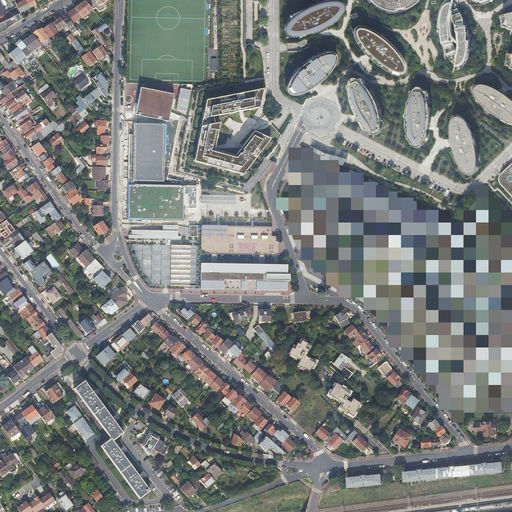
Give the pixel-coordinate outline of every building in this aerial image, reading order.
[(27,8),(36,4),(34,0),(24,0),(17,3),(17,2),(16,3),(18,7),(20,12),(27,8)] [(88,0),(86,2),(92,9),(93,10),(96,8),(101,11),(107,8),(106,2),(109,0),(108,0),(88,0)] [(246,0),(217,0),(217,46),(246,46),(246,0)] [(333,0),(331,1),(325,1),(321,2),(317,3),(312,5),(305,8),(301,10),(293,14),(291,15),(289,15),(291,18),(289,20),(287,23),(286,25),(286,27),(286,28),(286,29),(287,31),(288,32),(290,33),(293,33),(295,34),(298,33),(299,36),(301,36),(300,35),(302,34),(302,35),(311,31),(311,30),(318,28),(320,33),(324,31),(328,29),(325,24),(331,20),(336,16),(339,14),(340,11),(342,9),(342,7),(342,5),(341,4),(340,3),(340,2),(338,1),(337,1),(336,0),(333,0)] [(366,0),(369,3),(373,7),(378,10),(383,12),(388,13),(392,14),(398,13),(404,12),(409,10),(413,8),(416,6),(418,3),(420,0),(366,0)] [(4,6),(5,9),(7,12),(9,11),(9,10),(17,6),(14,1),(11,2),(5,5),(4,6)] [(81,17),(92,9),(86,2),(85,1),(80,5),(75,9),(81,17)] [(456,7),(456,5),(452,4),(449,5),(445,7),(442,11),(440,17),(440,19),(438,19),(439,27),(441,39),(442,46),(445,52),(447,56),(448,56),(450,59),(454,64),(457,66),(461,65),(464,62),(466,58),(468,52),(470,52),(470,46),(470,40),(469,31),(467,23),(466,22),(464,17),(463,15),(462,15),(459,11),(457,8),(456,7)] [(81,18),(81,17),(75,9),(70,12),(66,15),(72,24),(81,18)] [(10,15),(9,11),(7,12),(0,15),(0,22),(1,23),(4,21),(12,17),(10,15)] [(511,13),(509,14),(505,16),(501,17),(501,18),(502,28),(506,28),(509,29),(511,30),(511,13)] [(16,15),(15,16),(12,17),(4,21),(6,25),(17,19),(18,20),(21,18),(19,14),(16,15)] [(74,26),(72,24),(66,15),(65,14),(63,16),(61,18),(67,26),(70,32),(72,33),(74,36),(79,33),(77,31),(74,26)] [(61,18),(60,17),(57,20),(53,23),(59,32),(63,29),(67,26),(61,18)] [(100,32),(104,28),(105,30),(108,30),(109,29),(104,23),(102,24),(100,26),(94,30),(91,32),(94,36),(101,46),(102,47),(106,44),(105,41),(106,40),(103,36),(100,32)] [(49,38),(58,32),(52,24),(48,26),(43,30),(49,38)] [(363,27),(362,27),(358,27),(357,28),(356,28),(355,30),(355,31),(356,35),(357,37),(359,42),(363,47),(367,51),(369,53),(371,55),(376,60),(381,63),(385,66),(391,69),(395,71),(398,71),(400,71),(402,70),(403,69),(403,68),(403,66),(403,63),(401,60),(399,57),(397,53),(393,49),(389,45),(385,41),(382,38),(378,35),(373,32),(368,29),(365,28),(363,27)] [(49,38),(43,30),(41,28),(38,31),(37,30),(32,34),(40,44),(49,38)] [(79,51),(82,48),(74,36),(72,33),(68,36),(79,51)] [(41,45),(40,44),(32,34),(27,37),(21,42),(31,53),(41,45)] [(33,56),(31,53),(21,42),(21,41),(19,43),(16,45),(26,58),(30,54),(32,56),(33,56)] [(103,57),(107,54),(102,47),(101,46),(92,52),(98,60),(103,57)] [(326,52),(325,51),(321,52),(317,54),(314,55),(307,60),(299,67),(298,67),(292,74),(288,82),(287,82),(286,84),(286,86),(286,88),(286,90),(287,92),(288,93),(291,94),(293,94),(296,94),(301,93),(305,91),(308,90),(311,88),(316,85),(320,81),(325,77),(329,72),(333,67),(335,63),(337,60),(337,57),(337,55),(336,53),(335,51),(334,51),(331,50),(331,51),(326,52)] [(0,61),(7,71),(11,68),(5,60),(0,52),(0,61)] [(92,63),(95,60),(89,52),(82,57),(88,65),(92,63)] [(24,83),(29,80),(14,61),(12,63),(10,64),(15,71),(10,74),(10,75),(11,76),(15,80),(19,77),(24,83)] [(100,72),(91,79),(106,99),(107,99),(107,84),(106,82),(107,82),(100,72)] [(85,87),(89,84),(82,74),(73,81),(80,90),(85,87)] [(363,81),(362,79),(360,80),(358,80),(356,79),(354,79),(352,80),(351,81),(350,83),(349,85),(349,86),(347,87),(348,90),(349,90),(349,93),(350,98),(352,103),(353,107),(352,107),(357,116),(359,121),(363,126),(366,131),(367,130),(371,133),(371,134),(372,134),(374,135),(375,135),(377,135),(378,134),(380,133),(381,131),(381,130),(381,129),(381,126),(381,122),(383,121),(381,117),(380,115),(379,109),(380,109),(373,93),(371,93),(370,92),(369,90),(367,88),(366,86),(367,86),(365,80),(363,81)] [(6,97),(10,94),(16,90),(11,83),(1,90),(6,97)] [(476,86),(476,87),(475,89),(474,89),(474,92),(475,94),(476,96),(477,99),(479,101),(477,103),(482,106),(482,105),(486,109),(485,111),(490,113),(490,112),(495,116),(495,115),(501,119),(507,123),(510,124),(511,124),(511,100),(509,98),(507,96),(505,94),(504,94),(504,93),(503,91),(502,90),(500,91),(495,89),(490,87),(486,86),(482,85),(479,85),(477,86),(476,86)] [(50,100),(56,96),(49,87),(44,91),(39,95),(49,107),(53,104),(50,100)] [(420,88),(419,87),(418,88),(416,88),(415,90),(413,92),(411,92),(410,96),(411,96),(409,102),(408,107),(407,112),(406,127),(407,127),(407,132),(408,134),(407,140),(409,140),(412,144),(411,144),(412,145),(413,147),(415,148),(417,148),(419,148),(421,147),(422,145),(424,142),(425,140),(426,139),(427,138),(428,134),(427,134),(428,129),(429,125),(430,125),(431,116),(431,108),(430,108),(429,105),(429,104),(428,100),(429,100),(430,94),(428,94),(428,92),(425,91),(423,89),(422,88),(420,88)] [(97,88),(82,99),(91,110),(97,106),(93,100),(94,99),(94,100),(102,94),(97,88)] [(260,108),(263,89),(244,93),(244,92),(229,95),(229,96),(211,99),(211,98),(206,99),(204,108),(205,108),(202,123),(201,123),(198,138),(199,138),(196,153),(195,153),(194,162),(204,165),(204,164),(217,167),(217,168),(227,171),(227,170),(240,173),(240,174),(244,175),(246,172),(246,171),(247,170),(254,162),(253,162),(258,155),(268,142),(269,143),(272,139),(266,136),(266,137),(254,131),(244,145),(236,156),(217,151),(215,150),(215,148),(220,123),(215,124),(214,116),(243,111),(260,108)] [(21,101),(27,96),(23,91),(20,93),(17,95),(19,97),(15,99),(18,103),(19,102),(21,101)] [(2,102),(4,104),(10,100),(9,98),(11,96),(10,94),(6,97),(5,98),(1,100),(2,102)] [(24,107),(32,101),(27,96),(21,101),(24,104),(20,106),(19,105),(10,111),(11,113),(12,115),(13,115),(14,114),(24,107)] [(85,110),(89,107),(82,99),(80,96),(76,99),(78,102),(76,103),(79,107),(75,110),(76,111),(83,119),(87,117),(84,114),(86,112),(85,110)] [(7,107),(9,110),(16,105),(14,102),(13,100),(6,105),(7,107)] [(29,114),(24,107),(14,114),(15,116),(16,117),(14,118),(16,120),(18,122),(29,114)] [(89,127),(83,119),(76,111),(73,114),(76,118),(81,125),(82,125),(79,128),(78,129),(81,133),(89,127)] [(18,125),(19,127),(32,118),(29,114),(28,115),(24,118),(18,122),(17,123),(18,125)] [(71,115),(66,120),(69,123),(70,122),(76,118),(73,114),(71,115)] [(459,116),(458,117),(456,117),(455,117),(453,119),(452,123),(451,129),(451,134),(451,140),(449,142),(450,144),(451,146),(452,145),(454,151),(455,157),(458,162),(460,168),(463,172),(466,174),(469,176),(471,176),(474,174),(476,172),(477,167),(478,162),(478,157),(477,152),(476,146),(475,142),(474,139),(475,139),(475,135),(473,134),(471,130),(472,129),(470,124),(468,125),(466,122),(464,119),(462,117),(460,116),(459,116)] [(22,130),(24,134),(34,128),(30,123),(33,120),(32,118),(19,127),(22,130)] [(58,126),(54,120),(50,124),(50,125),(53,128),(54,130),(54,129),(58,126)] [(100,122),(100,121),(99,121),(97,127),(97,135),(104,135),(104,128),(105,128),(106,122),(100,122)] [(64,125),(62,123),(58,126),(54,129),(56,131),(59,129),(61,131),(65,127),(64,125)] [(50,125),(50,124),(46,127),(41,130),(37,133),(35,134),(31,137),(34,140),(36,144),(39,142),(42,140),(54,130),(53,128),(50,125)] [(167,150),(164,150),(165,125),(129,124),(129,154),(134,154),(133,180),(130,180),(130,187),(128,187),(128,189),(130,189),(129,195),(128,197),(130,197),(129,202),(128,203),(128,204),(129,204),(129,212),(160,212),(160,205),(161,205),(161,203),(160,203),(160,198),(161,198),(161,196),(160,196),(160,190),(161,190),(161,188),(160,188),(160,181),(164,182),(164,158),(167,158),(167,150)] [(27,140),(31,137),(35,134),(32,130),(24,136),(26,138),(27,140)] [(54,148),(63,140),(58,133),(48,141),(54,148)] [(108,140),(108,136),(97,136),(97,141),(100,141),(100,145),(108,145),(108,140)] [(39,142),(46,152),(49,151),(42,142),(43,141),(42,140),(39,142)] [(45,153),(46,152),(39,142),(36,144),(32,147),(36,152),(39,157),(45,153)] [(2,153),(0,154),(0,157),(2,156),(11,149),(9,147),(8,145),(0,151),(2,153)] [(96,146),(96,155),(97,155),(105,155),(105,150),(106,150),(106,146),(96,146)] [(300,148),(288,171),(334,193),(344,170),(342,168),(347,159),(327,154),(313,147),(310,152),(300,148)] [(13,152),(11,149),(2,156),(5,161),(4,161),(5,162),(13,156),(15,155),(13,152)] [(49,158),(45,153),(39,157),(39,158),(41,160),(43,163),(49,158)] [(13,156),(5,162),(8,167),(6,168),(7,170),(8,169),(12,166),(15,164),(16,163),(17,162),(15,159),(13,156)] [(97,166),(106,166),(106,165),(106,162),(106,161),(106,160),(106,157),(106,156),(97,156),(97,162),(97,166)] [(52,164),(53,163),(52,162),(54,161),(53,160),(52,161),(49,158),(43,163),(45,165),(47,168),(52,164)] [(82,170),(85,167),(79,160),(78,158),(76,160),(81,166),(79,168),(82,170)] [(12,166),(8,169),(10,172),(15,169),(19,166),(18,164),(17,162),(16,163),(15,164),(12,166)] [(55,169),(52,164),(47,168),(49,170),(50,173),(55,169)] [(10,172),(9,173),(11,175),(12,177),(21,170),(24,168),(25,167),(24,165),(23,165),(22,165),(19,166),(15,169),(10,172)] [(511,166),(499,179),(511,194),(511,166)] [(106,174),(106,167),(93,167),(93,181),(98,181),(104,181),(104,174),(106,174)] [(53,177),(56,175),(60,172),(57,168),(55,169),(50,173),(52,175),(53,177)] [(21,170),(12,177),(15,180),(18,177),(19,179),(25,175),(23,173),(22,171),(21,170)] [(425,238),(427,234),(431,236),(433,228),(432,227),(433,225),(434,226),(436,218),(435,217),(436,215),(344,170),(334,193),(410,231),(412,232),(425,238)] [(59,179),(62,184),(68,180),(61,171),(60,172),(56,175),(59,179)] [(19,179),(16,181),(20,186),(27,181),(30,179),(28,177),(26,174),(25,175),(19,179)] [(30,179),(27,181),(28,183),(29,185),(28,185),(30,187),(28,188),(32,193),(39,188),(36,183),(32,178),(30,179)] [(72,190),(75,188),(79,186),(74,179),(70,182),(63,187),(68,194),(72,190)] [(108,185),(108,181),(106,181),(104,181),(98,181),(98,191),(104,191),(104,189),(106,188),(108,189),(108,185)] [(13,184),(9,187),(2,192),(8,199),(18,192),(13,184)] [(291,196),(296,186),(291,184),(286,194),(291,196)] [(27,196),(26,198),(24,199),(26,202),(30,199),(29,198),(30,197),(32,200),(35,197),(37,200),(44,195),(41,191),(39,188),(32,193),(29,195),(27,196)] [(76,193),(77,191),(75,188),(72,190),(73,191),(66,196),(69,200),(71,202),(72,200),(74,203),(80,199),(76,193)] [(44,195),(37,200),(35,201),(37,204),(41,202),(42,204),(44,206),(45,205),(49,202),(44,195)] [(315,208),(316,207),(309,196),(299,204),(298,205),(297,204),(288,209),(293,220),(295,219),(295,221),(294,221),(301,241),(302,240),(303,243),(302,243),(311,262),(317,259),(317,260),(323,259),(322,257),(333,254),(328,233),(327,234),(325,230),(327,230),(318,211),(317,212),(315,208)] [(49,202),(45,205),(47,209),(49,211),(54,208),(51,205),(49,202)] [(103,216),(103,206),(92,206),(92,211),(92,216),(103,216)] [(50,218),(54,223),(59,220),(60,219),(57,214),(54,210),(49,213),(49,214),(51,217),(50,218)] [(40,214),(38,211),(30,216),(33,222),(37,220),(42,216),(40,214)] [(475,302),(480,307),(485,299),(487,297),(511,261),(511,239),(486,212),(487,212),(486,212),(481,217),(483,218),(476,224),(474,223),(468,228),(469,228),(491,251),(475,273),(459,261),(466,234),(459,230),(459,232),(450,228),(451,226),(444,223),(444,224),(434,261),(434,263),(432,270),(439,275),(441,277),(473,301),(475,302)] [(25,224),(31,220),(28,215),(22,220),(25,224)] [(511,294),(507,302),(505,301),(505,302),(496,314),(481,336),(487,341),(483,347),(462,331),(466,325),(455,315),(454,316),(450,321),(428,305),(433,299),(409,280),(419,240),(420,240),(411,235),(409,234),(405,232),(405,233),(404,238),(390,232),(388,239),(341,217),(341,216),(339,225),(345,228),(345,229),(342,228),(341,234),(375,251),(365,285),(365,286),(374,292),(401,314),(391,327),(390,327),(397,332),(397,331),(398,332),(396,335),(397,335),(402,339),(414,323),(435,339),(419,360),(418,360),(425,365),(425,364),(426,365),(424,367),(425,368),(425,367),(430,371),(448,349),(468,365),(446,394),(452,399),(452,398),(453,399),(451,402),(452,402),(452,401),(458,406),(481,375),(487,379),(491,373),(511,389),(511,368),(501,361),(511,347),(511,346),(511,294)] [(54,223),(50,226),(49,226),(56,235),(65,229),(62,225),(59,220),(54,223)] [(103,234),(108,230),(102,222),(93,228),(95,231),(98,235),(103,233),(103,234)] [(178,236),(178,225),(163,225),(163,231),(131,230),(131,235),(129,236),(129,238),(181,239),(181,236),(178,236)] [(199,226),(189,225),(189,236),(198,236),(199,226)] [(211,254),(264,254),(279,255),(279,242),(277,242),(277,237),(271,236),(271,227),(201,226),(201,246),(201,253),(211,254)] [(24,241),(16,230),(11,233),(6,237),(9,241),(12,244),(17,240),(20,245),(24,241)] [(45,244),(38,234),(36,232),(32,236),(41,247),(45,244)] [(413,279),(419,260),(434,263),(434,261),(419,257),(423,241),(419,240),(409,280),(433,299),(454,316),(455,315),(466,325),(474,331),(481,336),(496,314),(505,302),(498,297),(494,302),(487,297),(485,299),(493,304),(480,322),(476,327),(463,317),(475,302),(473,301),(461,316),(430,292),(441,277),(439,275),(428,290),(413,279)] [(25,241),(24,241),(20,245),(15,248),(19,253),(23,259),(33,252),(25,241)] [(76,259),(84,252),(80,248),(77,244),(69,252),(76,259)] [(201,253),(201,246),(171,245),(170,286),(185,286),(184,289),(200,289),(200,264),(201,253)] [(90,255),(85,250),(84,252),(77,258),(86,268),(94,260),(90,255)] [(86,268),(82,272),(91,281),(93,280),(101,271),(103,270),(98,264),(94,260),(86,268)] [(29,273),(30,272),(34,268),(35,268),(29,261),(23,265),(26,268),(29,273)] [(264,264),(211,264),(200,264),(200,289),(287,291),(287,281),(289,281),(290,274),(287,274),(287,265),(264,264)] [(42,278),(51,271),(46,265),(37,272),(34,268),(30,272),(35,279),(40,286),(45,282),(42,278)] [(105,275),(101,271),(93,280),(99,287),(108,278),(105,275)] [(70,295),(73,293),(59,274),(56,277),(70,295)] [(0,290),(4,296),(5,295),(13,289),(9,283),(10,283),(6,277),(0,281),(0,290)] [(14,288),(13,289),(5,295),(12,305),(16,302),(23,297),(20,292),(18,289),(16,291),(14,288)] [(53,303),(60,297),(53,288),(46,293),(50,299),(53,303)] [(122,289),(110,298),(111,300),(118,309),(127,302),(123,297),(127,294),(122,289)] [(26,300),(23,297),(16,302),(21,309),(28,304),(26,300)] [(118,309),(111,300),(101,308),(105,313),(107,311),(109,313),(108,314),(112,314),(114,312),(118,309)] [(31,307),(28,304),(21,309),(19,311),(24,318),(25,317),(34,311),(31,307)] [(231,320),(234,320),(235,323),(248,318),(248,320),(249,319),(249,318),(252,316),(249,308),(235,314),(234,311),(229,314),(231,320)] [(179,313),(188,321),(189,321),(195,314),(194,313),(190,309),(183,309),(179,313)] [(37,315),(34,311),(25,317),(31,325),(34,323),(39,320),(36,315),(37,315)] [(271,311),(259,311),(259,322),(270,322),(271,311)] [(306,321),(305,312),(293,314),(295,323),(306,321)] [(347,319),(345,315),(344,315),(343,314),(342,312),(334,317),(339,324),(346,320),(347,319)] [(201,320),(195,314),(189,321),(192,324),(193,323),(196,325),(201,320)] [(139,323),(143,327),(151,319),(147,315),(144,319),(143,318),(140,322),(139,323)] [(95,317),(94,316),(88,320),(94,327),(100,323),(99,323),(95,317)] [(90,330),(94,327),(88,320),(87,318),(83,321),(80,324),(86,333),(90,330)] [(40,321),(39,320),(34,323),(35,325),(34,326),(37,330),(44,325),(43,323),(41,321),(40,321)] [(79,337),(82,334),(70,320),(67,322),(71,327),(79,337)] [(339,324),(341,329),(349,324),(346,320),(339,324)] [(139,323),(137,321),(134,324),(135,325),(132,327),(138,333),(144,328),(143,327),(139,323)] [(208,330),(210,327),(203,321),(202,323),(196,329),(200,333),(201,332),(203,333),(207,330),(208,330)] [(214,324),(221,331),(222,329),(215,322),(214,324)] [(158,335),(163,329),(159,326),(158,326),(155,323),(150,328),(158,335)] [(273,343),(258,325),(254,330),(269,348),(267,352),(262,357),(266,360),(267,362),(279,350),(273,343)] [(285,329),(287,334),(291,333),(295,331),(292,325),(285,329)] [(45,326),(34,334),(37,338),(40,335),(43,340),(51,334),(48,331),(45,326)] [(353,337),(357,333),(351,326),(344,332),(349,339),(350,339),(353,337)] [(236,330),(241,336),(243,338),(246,335),(238,328),(236,330)] [(128,342),(135,336),(129,329),(122,335),(128,342)] [(165,341),(169,336),(166,333),(163,329),(158,335),(165,341)] [(368,339),(361,330),(357,333),(353,337),(350,339),(349,339),(356,348),(359,346),(359,345),(366,340),(368,339)] [(203,335),(211,342),(215,338),(213,336),(214,335),(213,334),(212,335),(211,334),(207,331),(203,335)] [(43,340),(41,341),(43,344),(48,341),(53,347),(48,351),(52,355),(55,359),(62,353),(62,349),(57,342),(51,334),(43,340)] [(121,335),(111,345),(117,353),(128,343),(121,335)] [(177,342),(177,341),(173,338),(172,339),(169,336),(165,341),(163,343),(170,349),(177,342)] [(211,342),(218,349),(224,342),(216,336),(215,338),(211,342)] [(18,350),(10,339),(4,343),(13,354),(18,350)] [(225,355),(230,348),(233,345),(226,339),(224,342),(218,349),(225,355)] [(278,339),(273,343),(279,350),(283,346),(278,339)] [(330,341),(328,339),(323,343),(320,347),(319,348),(321,350),(325,345),(330,341)] [(366,340),(359,345),(359,346),(362,350),(360,352),(363,357),(373,349),(366,340)] [(296,346),(294,346),(288,354),(300,360),(297,366),(300,368),(299,369),(304,371),(304,370),(309,372),(311,369),(312,369),(314,366),(316,363),(309,358),(305,357),(309,351),(310,347),(307,345),(308,344),(302,341),(301,343),(300,344),(298,343),(296,346)] [(185,348),(177,342),(170,349),(169,351),(172,353),(171,355),(176,359),(185,348)] [(169,350),(169,351),(170,349),(163,343),(162,345),(169,351),(169,350)] [(26,360),(32,367),(35,364),(36,366),(43,360),(33,347),(32,345),(27,349),(30,352),(29,353),(32,356),(26,360)] [(108,347),(100,354),(99,354),(98,354),(97,355),(97,356),(97,357),(97,358),(97,359),(98,359),(99,359),(103,364),(109,359),(109,360),(115,355),(108,347)] [(225,355),(231,360),(236,354),(230,348),(225,355)] [(257,352),(254,349),(248,355),(251,358),(257,352)] [(187,363),(193,357),(190,354),(191,353),(187,350),(181,357),(187,363)] [(248,355),(243,350),(240,354),(243,356),(243,358),(242,358),(247,363),(248,362),(251,358),(248,355)] [(374,364),(382,358),(375,350),(367,356),(371,360),(374,364)] [(145,361),(146,362),(149,359),(142,352),(140,355),(145,361)] [(240,354),(233,362),(241,370),(243,368),(247,363),(242,358),(243,358),(243,356),(240,354)] [(349,360),(341,354),(333,364),(341,370),(343,368),(349,360)] [(202,363),(194,356),(187,364),(195,371),(201,364),(202,363)] [(26,360),(25,358),(13,367),(14,370),(21,378),(32,367),(26,360)] [(250,363),(248,362),(247,363),(243,368),(249,373),(254,367),(250,363)] [(331,362),(328,366),(346,381),(352,374),(347,369),(346,369),(345,369),(344,369),(344,370),(343,368),(341,370),(333,364),(331,362)] [(378,368),(386,379),(386,378),(393,372),(385,362),(378,368)] [(201,364),(195,371),(194,373),(202,380),(210,372),(211,370),(207,367),(206,368),(201,364)] [(116,376),(120,382),(123,380),(130,373),(133,371),(128,365),(116,376)] [(266,376),(267,376),(258,368),(251,376),(260,383),(266,376)] [(21,378),(14,370),(6,376),(13,385),(21,378)] [(213,374),(210,372),(202,380),(206,383),(205,385),(207,387),(209,385),(209,386),(211,384),(217,378),(216,377),(213,374)] [(401,379),(393,372),(386,378),(397,389),(402,384),(399,381),(401,379)] [(137,381),(130,373),(123,380),(129,387),(137,381)] [(268,392),(269,390),(276,382),(271,378),(269,379),(266,376),(260,383),(259,385),(268,392)] [(211,384),(218,391),(224,383),(221,381),(217,378),(211,384)] [(106,443),(101,447),(139,499),(150,491),(141,479),(143,478),(142,477),(141,477),(140,476),(139,477),(122,453),(124,452),(123,451),(121,450),(120,451),(114,443),(116,441),(114,440),(123,433),(115,422),(116,420),(115,419),(115,420),(114,418),(113,419),(95,396),(97,394),(96,393),(96,394),(94,392),(93,393),(85,381),(74,389),(110,438),(109,439),(110,440),(106,443)] [(278,398),(283,392),(281,389),(280,384),(277,381),(276,382),(269,390),(272,393),(271,394),(274,397),(275,396),(278,398)] [(65,393),(58,383),(45,392),(53,402),(65,393)] [(336,383),(335,385),(329,395),(342,404),(339,409),(344,412),(344,413),(347,415),(347,414),(352,417),(359,406),(361,404),(353,399),(352,400),(351,402),(346,400),(348,397),(351,392),(346,389),(346,388),(343,385),(342,387),(336,383)] [(228,387),(225,384),(219,390),(225,395),(228,391),(227,389),(228,387)] [(150,392),(142,386),(136,394),(144,400),(150,392)] [(167,388),(165,389),(169,394),(171,396),(173,395),(167,388)] [(396,398),(404,404),(404,403),(410,395),(411,394),(404,389),(396,398)] [(186,398),(178,390),(171,397),(180,406),(181,408),(187,403),(189,404),(190,403),(186,398)] [(224,397),(220,403),(227,409),(228,408),(231,404),(231,403),(237,396),(235,394),(232,390),(225,398),(224,397)] [(291,398),(284,392),(278,398),(277,400),(284,406),(291,398)] [(164,400),(155,394),(149,404),(158,410),(164,400)] [(231,404),(228,408),(235,414),(236,412),(238,411),(246,401),(239,395),(231,404)] [(410,395),(404,403),(413,409),(416,405),(418,401),(410,395)] [(299,404),(293,398),(286,405),(293,411),(299,404)] [(75,401),(63,410),(66,414),(67,413),(71,418),(70,419),(74,424),(82,418),(75,407),(78,405),(75,401)] [(246,401),(238,411),(240,412),(241,413),(242,412),(246,416),(247,415),(254,408),(246,401)] [(316,422),(319,418),(317,416),(320,412),(310,404),(301,415),(310,423),(313,420),(316,422)] [(32,405),(21,413),(24,416),(27,420),(28,422),(34,417),(35,417),(36,417),(36,416),(36,415),(36,414),(38,413),(32,405)] [(38,413),(47,426),(56,419),(46,405),(37,412),(38,413)] [(416,405),(413,409),(408,416),(419,424),(426,414),(418,409),(419,408),(419,407),(418,407),(416,405)] [(176,411),(168,406),(164,414),(172,418),(176,411)] [(258,412),(254,408),(247,415),(254,422),(260,415),(257,413),(258,412)] [(205,418),(200,411),(191,419),(198,426),(204,420),(203,420),(205,418)] [(24,416),(21,413),(15,418),(21,425),(16,428),(19,432),(28,443),(32,440),(29,436),(35,432),(30,425),(30,424),(26,427),(23,423),(27,420),(24,416)] [(30,425),(41,417),(38,413),(36,414),(36,415),(36,416),(36,417),(35,417),(34,417),(28,422),(30,424),(30,425)] [(81,434),(86,441),(95,434),(88,424),(91,422),(86,415),(82,418),(74,424),(79,431),(80,430),(83,433),(81,434)] [(260,429),(266,422),(260,417),(254,424),(260,429)] [(16,428),(11,420),(2,427),(10,438),(19,432),(16,428)] [(431,422),(430,420),(427,425),(433,432),(433,431),(439,426),(434,420),(431,422)] [(140,421),(136,426),(141,430),(145,425),(140,421)] [(494,431),(496,431),(496,422),(474,424),(474,431),(484,431),(484,437),(495,436),(494,431)] [(328,426),(325,423),(315,433),(324,441),(330,435),(324,430),(328,426)] [(97,437),(95,434),(86,441),(81,434),(79,431),(74,424),(72,425),(87,445),(97,437)] [(268,434),(266,437),(269,439),(273,435),(276,432),(272,429),(273,428),(269,424),(263,431),(266,433),(267,433),(267,434),(268,434)] [(444,433),(439,426),(433,431),(438,437),(439,437),(444,433)] [(289,436),(279,428),(276,432),(273,435),(279,440),(275,445),(278,447),(278,448),(287,438),(289,436)] [(232,432),(231,430),(229,439),(233,440),(232,444),(240,446),(241,441),(236,435),(232,432)] [(410,437),(398,430),(391,440),(404,447),(410,437)] [(241,441),(245,445),(249,441),(256,449),(260,446),(259,445),(257,442),(253,439),(247,432),(241,437),(238,434),(236,435),(241,441)] [(153,449),(159,439),(150,434),(144,443),(150,446),(149,449),(152,451),(153,449)] [(343,440),(335,434),(328,442),(336,449),(343,440)] [(445,434),(439,439),(439,440),(439,445),(442,444),(444,445),(445,445),(446,444),(447,444),(448,443),(449,442),(449,441),(450,440),(445,434)] [(269,439),(266,437),(263,440),(262,441),(259,445),(260,446),(266,452),(270,447),(277,453),(286,454),(281,450),(278,448),(278,447),(275,445),(269,439)] [(362,452),(369,445),(361,437),(354,445),(362,452)] [(278,448),(281,450),(284,447),(289,452),(295,445),(287,438),(278,448)] [(430,441),(429,438),(421,439),(421,442),(420,442),(421,448),(430,447),(430,446),(430,441)] [(165,443),(159,439),(153,449),(156,451),(164,455),(168,447),(164,445),(165,443)] [(84,447),(79,451),(93,470),(98,466),(84,447)] [(36,457),(32,450),(27,454),(26,455),(23,457),(25,458),(29,455),(32,460),(36,457)] [(1,456),(13,473),(16,471),(16,470),(17,469),(14,466),(18,463),(16,460),(19,458),(16,454),(15,454),(15,453),(14,453),(14,454),(13,454),(13,455),(14,455),(13,456),(13,455),(13,456),(12,454),(7,457),(5,453),(3,455),(3,454),(2,454),(2,455),(1,455),(1,456)] [(13,473),(1,456),(0,457),(0,459),(1,461),(0,461),(0,460),(0,467),(6,477),(11,473),(12,474),(13,473)] [(194,470),(201,465),(193,456),(192,457),(193,458),(187,463),(190,465),(191,464),(192,466),(191,466),(194,470)] [(87,469),(81,461),(68,471),(74,479),(87,469)] [(201,465),(204,469),(206,471),(209,469),(209,468),(211,467),(205,461),(201,465)] [(487,463),(486,463),(484,463),(484,464),(483,464),(483,465),(455,467),(454,467),(454,466),(451,467),(450,467),(450,468),(422,471),(422,470),(421,470),(419,470),(418,470),(418,471),(404,473),(405,482),(503,472),(502,463),(487,464),(487,463)] [(206,471),(208,473),(215,481),(218,479),(217,477),(222,472),(216,464),(213,467),(212,466),(211,467),(209,468),(209,469),(206,471)] [(72,482),(68,475),(65,477),(61,471),(58,474),(66,484),(69,482),(69,481),(71,483),(72,482)] [(208,473),(200,481),(206,488),(215,481),(208,473)] [(366,476),(365,476),(365,475),(363,476),(362,476),(362,477),(348,478),(349,488),(382,484),(381,475),(366,476)] [(193,479),(188,482),(196,491),(200,488),(193,479)] [(196,491),(188,482),(180,489),(188,498),(196,491)] [(114,499),(106,488),(103,490),(111,501),(114,499)] [(91,494),(97,502),(103,498),(97,490),(94,492),(91,494)] [(10,495),(13,499),(19,495),(16,491),(10,495)] [(26,502),(17,508),(19,511),(31,511),(33,511),(36,511),(44,507),(47,510),(57,503),(48,492),(45,494),(46,496),(44,497),(40,500),(37,497),(34,500),(34,501),(31,503),(28,505),(26,502)] [(81,494),(89,505),(92,503),(84,492),(81,494)] [(66,510),(73,505),(65,495),(62,498),(63,499),(60,502),(66,510)] [(84,511),(76,500),(75,499),(72,501),(78,510),(77,511),(84,511)] [(94,511),(88,503),(82,507),(86,511),(94,511)]
